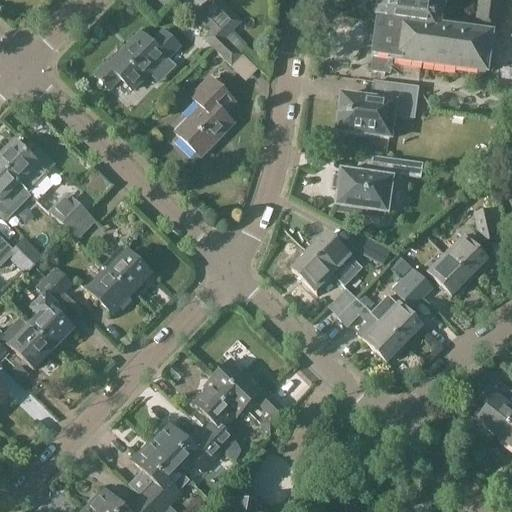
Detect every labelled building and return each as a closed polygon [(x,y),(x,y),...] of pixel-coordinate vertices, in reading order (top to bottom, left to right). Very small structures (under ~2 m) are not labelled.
[(153,0),(164,10),(172,0),(153,0)] [(204,41),(214,52),(224,41),(240,25),(215,0),(210,0),(194,18),(211,34),(204,41)] [(424,9),(415,8),(405,6),(405,0),(379,0),(377,20),(399,23),(399,22),(421,25),(421,27),(439,30),(440,15),(442,16),(442,15),(441,15),(441,14),(423,12),(424,9)] [(442,15),(444,0),(405,0),(405,6),(415,8),(424,9),(423,12),(441,14),(441,15),(442,15)] [(478,0),(477,11),(501,15),(503,0),(478,0)] [(477,11),(475,27),(499,30),(501,15),(477,11)] [(485,76),(490,37),(439,30),(421,27),(421,25),(399,22),(399,23),(377,20),(372,59),(373,59),(371,74),(390,76),(392,63),(485,76)] [(108,91),(119,79),(131,90),(163,57),(165,60),(178,46),(162,31),(150,43),(140,34),(108,66),(106,64),(94,76),(100,82),(98,83),(101,86),(103,85),(108,91)] [(231,68),(241,58),(224,41),(214,52),(231,68)] [(175,134),(198,156),(231,123),(221,113),(232,102),(209,79),(190,99),(201,109),(188,122),(184,119),(173,130),(176,133),(175,134)] [(341,96),(336,131),(389,139),(394,104),(414,107),(417,88),(373,82),(371,100),(341,96)] [(13,143),(0,156),(0,166),(28,194),(47,175),(46,174),(54,167),(37,150),(29,158),(13,143)] [(351,208),(350,214),(370,217),(371,211),(386,213),(391,180),(388,179),(388,174),(402,176),(405,162),(368,157),(366,171),(369,171),(368,176),(340,172),(335,206),(351,208)] [(0,219),(5,224),(30,199),(27,195),(28,194),(0,166),(0,219)] [(66,196),(47,215),(66,233),(84,214),(66,196)] [(499,211),(473,216),(479,247),(506,241),(499,211)] [(66,233),(76,243),(95,224),(84,214),(66,233)] [(367,257),(374,244),(351,232),(344,244),(367,257)] [(316,242),(306,251),(331,276),(349,258),(326,235),(318,243),(316,242)] [(0,270),(9,261),(6,259),(13,252),(0,238),(0,270)] [(478,271),(485,263),(462,240),(445,258),(470,282),(479,272),(478,271)] [(24,241),(16,250),(35,269),(44,260),(24,241)] [(102,270),(104,273),(105,272),(129,295),(149,276),(122,249),(102,270)] [(26,278),(35,269),(16,250),(14,251),(13,252),(6,259),(9,261),(26,278)] [(299,263),(291,271),(314,293),(331,276),(306,251),(297,261),(299,263)] [(460,292),(470,282),(445,258),(428,275),(451,298),(458,290),(460,292)] [(56,272),(47,281),(63,296),(72,287),(56,272)] [(110,315),(129,295),(105,272),(104,273),(86,291),(110,315)] [(412,273),(402,283),(415,295),(421,301),(431,291),(412,273)] [(53,307),(55,305),(63,296),(47,281),(37,291),(43,297),(53,307)] [(392,293),(411,312),(421,301),(415,295),(402,283),(392,293)] [(327,310),(337,320),(355,301),(345,291),(327,310)] [(53,307),(43,297),(28,311),(36,319),(28,328),(51,350),(70,330),(59,319),(64,314),(55,305),(53,307)] [(387,298),(371,315),(380,323),(407,350),(416,340),(415,338),(422,330),(387,298)] [(395,362),(407,350),(380,323),(371,315),(370,315),(365,310),(364,310),(355,301),(337,320),(336,320),(347,330),(358,319),(365,325),(355,336),(385,368),(394,360),(395,362)] [(8,348),(11,350),(31,370),(51,350),(28,328),(22,334),(8,348)] [(8,348),(22,334),(5,333),(5,344),(0,348),(0,358),(5,353),(6,355),(11,350),(8,348)] [(250,382),(230,363),(213,380),(217,384),(244,410),(252,402),(268,418),(261,426),(271,436),(288,417),(278,407),(252,380),(250,382)] [(29,377),(17,366),(9,375),(21,386),(29,377)] [(511,376),(504,371),(498,379),(511,389),(511,376)] [(476,422),(498,439),(511,419),(511,395),(493,381),(478,400),(488,407),(476,422)] [(213,424),(204,432),(224,453),(235,442),(223,430),(235,417),(237,418),(244,410),(217,384),(195,406),(213,424)] [(511,419),(498,439),(511,449),(511,419)] [(169,426),(151,445),(180,473),(191,462),(203,474),(224,453),(204,432),(190,446),(169,426)] [(128,487),(139,498),(153,511),(165,511),(181,496),(179,494),(189,483),(179,474),(180,473),(151,445),(133,463),(143,473),(128,487)] [(125,511),(105,491),(86,511),(153,511),(139,498),(125,511)] [(301,511),(303,502),(289,500),(287,510),(298,511),(301,511)] [(230,502),(228,511),(264,511),(265,508),(230,502)]
